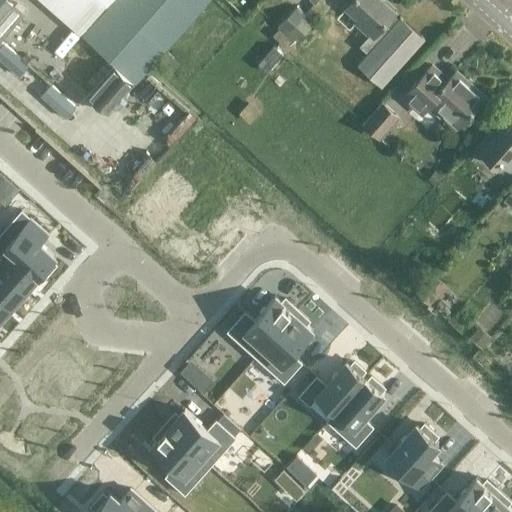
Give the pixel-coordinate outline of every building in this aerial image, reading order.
[(0,0),(0,74),(21,93),(39,73),(12,49),(15,46),(3,35),(25,10),(14,0),(0,0)] [(106,0),(45,0),(80,30),(106,0)] [(110,0),(82,32),(115,62),(89,91),(109,109),(207,0),(110,0)] [(381,85),(424,38),(400,16),(398,19),(393,14),(395,12),(381,0),(351,0),(345,8),(357,19),(354,22),(369,35),(359,46),(367,53),(357,64),(381,85)] [(458,126),(484,97),(455,70),(448,79),(431,64),(410,88),(429,105),(432,102),(458,126)] [(146,168),(138,161),(139,161),(88,115),(85,117),(39,77),(21,98),(66,139),(118,184),(119,182),(127,189),(146,168)] [(382,100),(362,122),(380,138),(400,116),(382,100)] [(495,125),(475,147),(470,153),(501,181),(510,170),(511,168),(511,123),(504,133),(495,125)] [(18,188),(0,171),(0,196),(6,202),(18,188)] [(511,188),(502,200),(511,208),(511,188)] [(22,209),(0,233),(0,237),(40,275),(43,271),(47,274),(56,264),(52,261),(56,257),(40,243),(49,233),(22,209)] [(0,237),(0,266),(26,290),(40,275),(0,237)] [(0,295),(12,306),(26,290),(0,266),(0,295)] [(0,295),(0,319),(12,306),(0,295)] [(245,310),(228,330),(256,355),(264,347),(296,309),(285,299),(282,303),(275,296),(255,319),(245,310)] [(264,347),(256,355),(284,381),(302,361),(292,352),(313,330),(306,323),(309,320),(296,309),(264,347)] [(317,374),(299,394),(310,404),(318,395),(335,410),(327,419),(328,419),(335,411),(365,377),(361,373),(364,370),(355,361),(352,364),(347,360),(327,383),(317,374)] [(335,411),(328,419),(356,445),(374,425),(364,416),(384,394),(381,391),(384,387),(371,376),(368,379),(365,377),(335,411)] [(175,411),(164,424),(211,464),(236,436),(216,418),(208,428),(185,408),(179,414),(175,411)] [(417,423),(386,456),(420,487),(442,462),(430,452),(439,442),(434,438),(437,435),(424,423),(421,427),(417,423)] [(158,438),(151,445),(174,465),(166,475),(185,493),(211,464),(164,424),(162,425),(163,426),(154,435),(158,438)] [(446,490),(429,510),(431,511),(477,511),(498,489),(496,487),(487,479),(484,483),(476,476),(456,499),(446,490)] [(95,508),(91,511),(158,511),(131,487),(120,499),(111,491),(107,495),(103,492),(91,505),(95,508)] [(477,511),(511,511),(511,507),(507,503),(510,500),(498,489),(477,511)]
